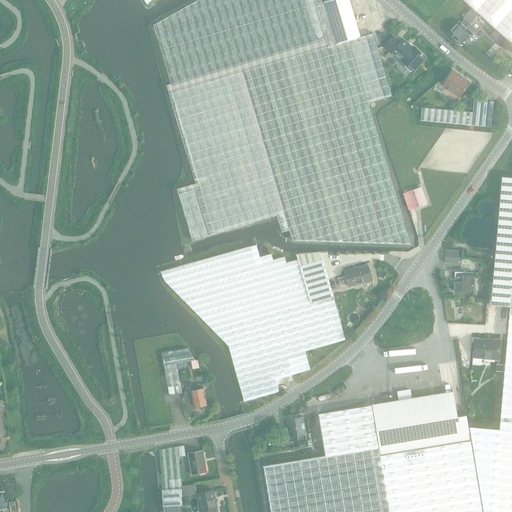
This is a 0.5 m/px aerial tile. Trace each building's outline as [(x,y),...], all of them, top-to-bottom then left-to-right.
[(158,23),(155,24),(155,26),(173,84),(167,86),(194,178),(195,184),(194,184),(189,186),(178,189),(193,239),(271,216),(276,214),(282,233),(289,230),(289,231),(293,240),(347,242),(410,245),(368,103),(392,96),(373,34),(372,34),(360,37),(335,45),(322,3),(321,0),(199,0),(188,6),(161,21),(158,23)] [(349,0),(331,0),(322,3),(335,45),(360,37),(349,0)] [(511,0),(461,0),(471,9),(479,15),(511,45),(511,0)] [(479,15),(471,9),(462,19),(464,20),(461,23),(459,22),(448,34),(455,40),(455,43),(458,45),(461,45),(462,46),(476,29),(470,24),(479,15)] [(505,40),(494,30),(489,36),(501,46),(505,40)] [(413,72),(426,58),(414,47),(413,48),(403,39),(400,43),(393,37),(384,47),(391,53),(392,52),(402,61),(401,61),(406,65),(405,67),(410,72),(412,70),(413,72)] [(459,97),(469,82),(452,70),(442,85),(438,83),(435,88),(441,92),(445,87),(459,97)] [(422,108),(420,121),(472,125),(491,127),(493,102),(474,100),(473,112),(422,108)] [(492,429),(467,427),(470,441),(481,511),(511,511),(511,177),(501,176),(499,199),(493,268),(490,300),(490,305),(509,307),(498,430),(492,429)] [(420,188),(410,191),(416,208),(426,205),(420,188)] [(491,236),(491,234),(490,231),(488,228),(487,227),(486,225),(483,224),(478,222),(476,223),(473,223),(471,224),(469,226),(467,228),(465,230),(465,232),(464,235),(464,238),(465,240),(466,243),(467,245),(469,247),(472,248),(475,249),(477,249),(479,249),(482,249),(484,248),(486,246),(488,244),(490,242),(490,239),(491,236)] [(345,341),(333,297),(310,303),(299,266),(298,259),(286,263),(285,258),(273,261),(271,255),(259,258),(256,246),(160,272),(164,281),(186,303),(228,346),(244,402),(279,392),(275,380),(310,370),(305,352),(345,341)] [(458,264),(459,252),(446,251),(445,263),(458,264)] [(323,260),(299,266),(310,303),(333,297),(323,260)] [(348,287),(372,280),(368,265),(353,269),(353,268),(343,270),(348,287)] [(455,291),(474,291),(474,273),(455,273),(455,291)] [(474,339),(473,357),(472,364),(481,364),(481,358),(498,359),(500,340),(490,339),(490,341),(474,339)] [(187,348),(162,353),(164,365),(177,363),(191,361),(195,360),(187,348)] [(177,363),(164,365),(169,396),(182,393),(177,363)] [(186,401),(192,400),(194,407),(206,405),(202,384),(189,387),(190,391),(184,392),(186,401)] [(397,391),(398,400),(412,398),(410,389),(397,391)] [(372,409),(380,455),(470,441),(467,427),(465,415),(456,417),(452,391),(371,405),(372,409)] [(264,466),(263,466),(270,511),(389,511),(380,455),(372,409),(371,405),(318,414),(318,415),(325,456),(264,466)] [(299,448),(307,447),(303,417),(287,419),(288,428),(285,428),(283,430),(284,436),(286,437),(297,436),(299,448)] [(269,426),(257,431),(260,436),(271,431),(269,426)] [(389,511),(481,511),(470,441),(380,455),(389,511)] [(174,447),(159,450),(162,490),(181,489),(182,489),(181,486),(181,485),(181,480),(179,460),(179,457),(185,456),(184,446),(174,447)] [(192,475),(206,472),(202,451),(188,453),(192,475)] [(162,490),(162,506),(182,505),(181,489),(162,490)] [(0,509),(2,509),(2,511),(17,511),(16,499),(9,500),(9,501),(6,501),(5,491),(0,492),(0,491),(0,509)] [(196,493),(197,499),(199,511),(216,511),(213,491),(196,493)]
